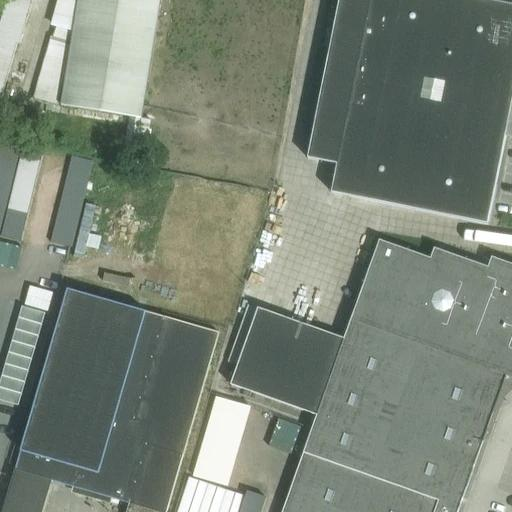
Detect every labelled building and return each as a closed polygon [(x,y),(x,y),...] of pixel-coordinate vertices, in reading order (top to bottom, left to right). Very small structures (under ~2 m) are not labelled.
[(20,0),(6,0),(5,7),(29,13),(32,3),(20,0)] [(161,0),(79,0),(76,21),(74,32),(74,33),(72,43),(70,53),(69,64),(62,106),(141,119),(161,0)] [(237,0),(175,0),(170,46),(231,53),(237,0)] [(282,0),(268,92),(292,95),(306,0),(282,0)] [(511,4),(487,0),(340,0),(308,158),(340,165),(334,193),(489,225),(511,109),(511,4)] [(5,7),(2,17),(26,24),(29,13),(5,7)] [(74,32),(76,21),(57,16),(54,27),(74,32)] [(2,17),(0,23),(0,27),(23,34),(26,24),(2,17)] [(0,27),(0,38),(17,44),(20,44),(23,34),(0,27)] [(72,43),(74,33),(56,27),(53,37),(72,43)] [(70,53),(72,43),(53,37),(51,37),(48,47),(70,53)] [(0,49),(14,54),(17,44),(0,38),(0,49)] [(69,64),(70,53),(48,47),(45,57),(68,64),(69,64)] [(0,49),(0,60),(11,64),(14,54),(0,49)] [(65,74),(68,64),(45,57),(42,68),(65,74)] [(0,60),(0,71),(8,74),(11,64),(0,60)] [(62,84),(65,74),(42,68),(39,78),(62,84)] [(0,71),(0,83),(5,85),(8,74),(0,71)] [(59,95),(62,84),(39,78),(36,88),(59,95)] [(56,105),(59,95),(36,88),(33,98),(56,105)] [(0,145),(0,155),(19,160),(21,149),(0,144),(0,145)] [(43,155),(21,149),(19,160),(40,166),(43,155)] [(0,166),(16,171),(19,160),(0,155),(0,166)] [(72,157),(69,168),(91,173),(93,162),(72,157)] [(40,166),(19,160),(16,171),(37,176),(40,166)] [(0,178),(13,182),(16,171),(0,166),(0,178)] [(91,173),(69,168),(67,178),(88,184),(91,173)] [(37,176),(16,171),(13,182),(34,187),(37,176)] [(0,178),(0,189),(11,192),(13,182),(0,178)] [(88,184),(67,178),(64,189),(86,194),(88,184)] [(34,187),(13,182),(11,192),(32,198),(34,187)] [(11,192),(0,189),(0,201),(8,203),(11,192)] [(86,194),(64,189),(62,200),(83,205),(86,194)] [(29,209),(32,198),(11,192),(8,203),(29,209)] [(126,240),(137,196),(128,193),(117,237),(126,240)] [(83,205),(62,200),(59,210),(80,216),(83,205)] [(26,219),(29,209),(8,203),(5,214),(26,219)] [(80,216),(59,210),(56,221),(78,226),(80,216)] [(26,219),(5,214),(2,225),(24,230),(26,219)] [(78,226),(56,221),(54,232),(75,237),(78,226)] [(24,230),(2,225),(0,234),(0,235),(21,241),(24,230)] [(73,247),(75,237),(54,232),(51,242),(73,247)] [(458,511),(507,376),(511,377),(511,264),(493,257),(489,268),(435,248),(432,259),(380,240),(345,339),(259,308),(232,385),(318,415),(282,511),(458,511)] [(129,503),(125,511),(167,511),(220,332),(69,288),(16,468),(15,468),(2,511),(42,511),(52,480),(129,503)] [(45,314),(22,307),(19,318),(42,325),(45,314)] [(39,337),(42,325),(19,318),(15,330),(39,337)] [(35,348),(39,337),(15,330),(12,342),(35,348)] [(32,360),(35,348),(12,342),(9,353),(32,360)] [(28,372),(32,360),(9,353),(5,365),(28,372)] [(25,383),(28,372),(5,365),(2,376),(25,383)] [(0,388),(22,395),(25,383),(2,376),(0,382),(0,388)] [(0,400),(18,406),(22,395),(0,388),(0,400)] [(226,486),(250,407),(216,398),(193,477),(226,486)] [(239,511),(245,497),(190,478),(178,511),(239,511)] [(261,511),(266,498),(247,492),(240,511),(261,511)]
